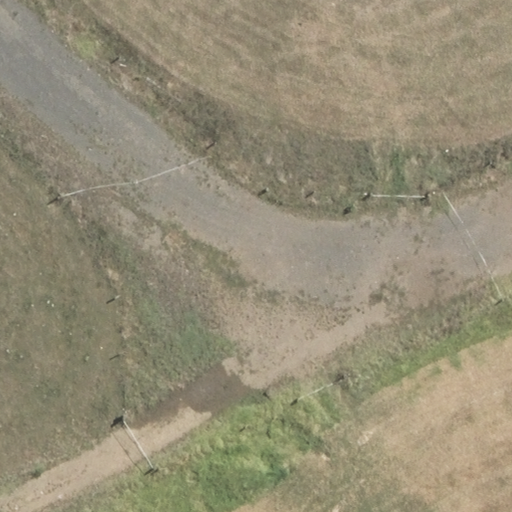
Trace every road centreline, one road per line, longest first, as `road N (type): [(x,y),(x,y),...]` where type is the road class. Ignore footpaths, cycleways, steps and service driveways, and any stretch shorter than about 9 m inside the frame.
road 1 (track): [(511,220),(456,247),(295,257),(141,182),(0,53)]
road 2 (track): [(456,247),(0,485)]
